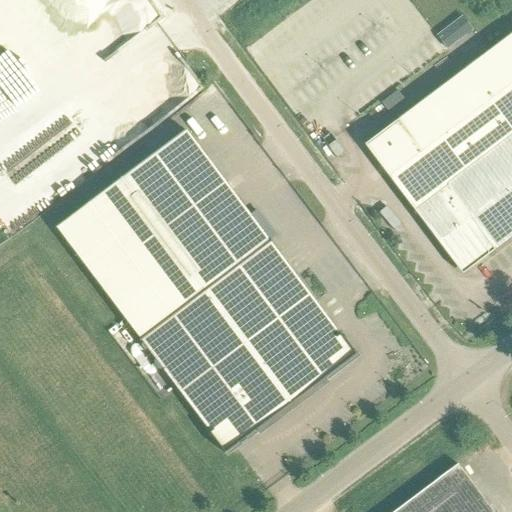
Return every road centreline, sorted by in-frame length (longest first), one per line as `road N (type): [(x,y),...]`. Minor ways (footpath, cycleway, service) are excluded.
road 1 (unclassified): [(464,379),(187,0)]
road 2 (unclassified): [(288,511),(464,379)]
